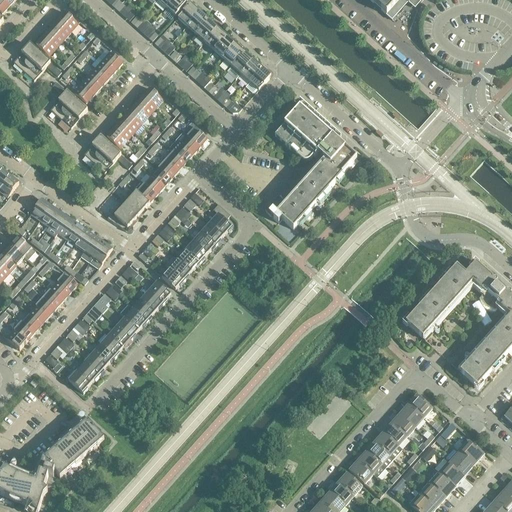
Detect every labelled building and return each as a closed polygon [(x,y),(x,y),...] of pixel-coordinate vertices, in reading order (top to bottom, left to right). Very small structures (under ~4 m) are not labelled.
[(0,0),(0,17),(9,8),(0,0)] [(157,0),(157,1),(166,9),(173,0),(157,0)] [(173,0),(166,9),(175,17),(186,4),(182,1),(182,0),(173,0)] [(368,0),(392,21),(393,21),(391,19),(402,8),(400,6),(405,1),(409,4),(410,0),(414,0),(418,1),(418,0),(368,0)] [(116,11),(122,4),(119,2),(113,8),(116,11)] [(116,11),(120,14),(125,7),(122,4),(116,11)] [(178,19),(187,28),(199,15),(194,10),(193,11),(189,7),(178,19)] [(65,14),(58,23),(71,34),(78,26),(65,14)] [(199,15),(187,28),(196,36),(207,23),(203,20),(203,19),(199,15)] [(134,26),(140,20),(136,18),(131,24),(134,26)] [(134,26),(137,30),(143,23),(140,20),(134,26)] [(71,34),(58,23),(51,30),(64,42),(71,34)] [(207,23),(196,36),(205,44),(217,30),(212,26),(211,27),(207,23)] [(64,42),(51,30),(44,38),(57,49),(64,42)] [(217,30),(205,44),(214,52),(225,39),(221,35),(217,30)] [(152,43),(158,37),(155,34),(149,40),(152,43)] [(57,49),(44,38),(34,50),(42,57),(45,54),(49,58),(57,49)] [(163,42),(160,39),(155,45),(158,48),(163,42)] [(225,39),(214,52),(222,60),(234,46),(230,42),(229,43),(225,39)] [(234,46),(222,60),(224,61),(222,64),(227,68),(229,66),(231,68),(242,55),(238,52),(239,51),(234,46)] [(42,57),(34,50),(30,47),(14,64),(34,82),(46,68),(57,78),(61,74),(50,64),(50,65),(42,57)] [(173,61),(178,55),(175,52),(170,58),(173,61)] [(110,54),(102,63),(115,74),(122,65),(110,54)] [(173,61),(176,64),(182,58),(178,55),(173,61)] [(187,72),(195,64),(186,55),(178,64),(187,72)] [(242,55),(231,68),(240,75),(252,62),(248,58),(247,59),(242,55)] [(64,65),(61,69),(64,71),(67,68),(72,63),(68,60),(64,65)] [(252,62),(240,75),(249,83),(260,71),(256,68),(257,67),(252,62)] [(102,63),(95,70),(107,81),(115,74),(102,63)] [(190,77),(196,71),(193,68),(187,74),(190,77)] [(95,70),(88,78),(100,89),(107,81),(95,70)] [(190,77),(194,80),(200,74),(196,71),(190,77)] [(260,71),(249,83),(245,88),(252,94),(254,94),(257,91),(258,92),(270,78),(265,74),(265,75),(260,71)] [(88,78),(81,86),(93,97),(100,89),(88,78)] [(67,94),(56,84),(52,88),(63,98),(51,112),(71,130),(87,112),(83,109),(75,102),(67,94)] [(208,93),(214,87),(211,84),(205,90),(208,93)] [(74,94),(78,98),(75,102),(83,109),(93,97),(81,86),(74,94)] [(208,93),(212,96),(217,90),(214,87),(208,93)] [(225,103),(229,93),(219,89),(215,99),(225,103)] [(150,91),(143,99),(155,110),(163,102),(150,91)] [(155,110),(143,99),(136,107),(148,118),(155,110)] [(226,109),(232,103),(229,100),(223,106),(226,109)] [(226,109),(230,112),(235,106),(232,103),(226,109)] [(341,141),(314,117),(300,104),(299,105),(302,107),(300,110),(299,109),(275,137),(301,160),(303,162),(305,162),(308,162),(310,160),(313,157),(315,158),(318,155),(325,162),(287,204),(279,197),(280,196),(268,204),(266,206),(265,209),(265,212),(267,214),(278,224),(282,220),(293,231),(352,165),(351,163),(354,159),(344,149),(342,151),(336,146),(340,141),(340,142),(341,141)] [(148,118),(136,107),(129,115),(141,126),(148,118)] [(141,126),(129,115),(122,123),(134,134),(138,138),(145,130),(141,126)] [(134,134),(122,123),(114,131),(127,142),(134,134)] [(194,130),(187,138),(199,149),(206,141),(194,130)] [(127,142),(114,131),(104,142),(112,150),(115,146),(120,150),(127,142)] [(199,149),(187,138),(180,146),(192,157),(199,149)] [(121,157),(112,150),(104,142),(101,140),(85,157),(105,175),(118,161),(129,171),(133,167),(122,157),(121,157)] [(192,157),(180,146),(172,154),(185,165),(192,157)] [(185,165),(172,154),(165,162),(178,173),(185,165)] [(178,173),(165,162),(158,170),(171,181),(178,173)] [(171,181),(158,170),(151,178),(163,189),(171,181)] [(1,172),(0,173),(0,190),(10,178),(1,172)] [(10,178),(0,190),(0,192),(8,199),(18,185),(10,178)] [(163,189),(151,178),(144,186),(156,197),(163,189)] [(156,197),(144,186),(141,184),(134,192),(137,194),(149,205),(156,197)] [(198,206),(204,201),(197,193),(191,198),(198,206)] [(127,229),(149,205),(137,194),(115,218),(127,229)] [(196,207),(190,201),(187,205),(193,210),(196,207)] [(50,208),(41,202),(31,216),(40,223),(50,208)] [(193,210),(187,205),(184,207),(190,213),(193,210)] [(230,217),(218,206),(213,212),(217,216),(209,225),(223,237),(231,228),(225,223),(230,217)] [(59,214),(50,208),(40,223),(49,229),(59,214)] [(68,220),(59,214),(49,229),(58,235),(68,220)] [(177,228),(180,225),(174,219),(171,222),(177,228)] [(77,227),(68,220),(58,235),(67,241),(77,227)] [(177,228),(171,222),(168,225),(174,231),(177,228)] [(167,225),(159,234),(167,242),(176,233),(167,225)] [(223,237),(209,225),(201,234),(215,246),(223,237)] [(85,233),(77,227),(67,241),(75,247),(85,233)] [(49,229),(43,238),(47,241),(53,232),(49,229)] [(85,233),(75,247),(84,253),(94,239),(85,233)] [(215,246),(201,234),(193,243),(207,255),(215,246)] [(161,246),(164,242),(158,237),(155,240),(161,246)] [(36,254),(19,239),(11,247),(24,258),(28,262),(36,254)] [(103,245),(94,239),(84,253),(93,259),(103,245)] [(161,246),(155,240),(152,243),(158,249),(161,246)] [(207,255),(193,243),(185,252),(199,264),(207,255)] [(112,251),(103,245),(93,259),(102,266),(112,251)] [(24,258),(11,247),(4,255),(17,266),(24,258)] [(199,264),(185,252),(177,261),(191,273),(199,264)] [(17,266),(4,255),(0,259),(0,265),(10,274),(17,266)] [(145,264),(148,260),(141,255),(139,258),(145,264)] [(177,261),(169,270),(183,282),(191,273),(177,261)] [(138,272),(140,269),(134,263),(131,266),(138,272)] [(10,274),(0,265),(0,280),(3,282),(10,274)] [(492,281),(493,281),(476,265),(466,276),(457,268),(406,325),(423,340),(473,284),(481,292),(476,298),(476,301),(478,306),(481,311),(484,313),(487,315),(493,316),(496,316),(501,310),(510,318),(460,373),(477,389),(511,349),(511,297),(511,298),(506,293),(507,293),(498,285),(497,285),(492,281)] [(175,291),(183,282),(169,270),(161,279),(175,291)] [(47,274),(43,271),(38,276),(42,279),(47,274)] [(65,275),(57,283),(70,295),(78,287),(65,275)] [(124,287),(127,284),(121,278),(118,281),(124,287)] [(124,287),(118,281),(115,284),(121,290),(124,287)] [(57,283),(50,291),(63,303),(70,295),(57,283)] [(157,283),(149,293),(164,306),(168,301),(167,300),(171,296),(157,283)] [(106,293),(115,301),(123,292),(114,284),(106,293)] [(32,290),(29,287),(24,292),(27,296),(32,290)] [(50,291),(43,299),(56,311),(63,303),(50,291)] [(149,293),(141,302),(155,314),(159,310),(159,311),(164,306),(149,293)] [(108,305),(111,301),(105,296),(102,299),(108,305)] [(43,299),(35,308),(49,319),(56,311),(43,299)] [(108,305),(102,299),(99,302),(105,308),(108,305)] [(141,302),(133,311),(148,324),(152,319),(151,318),(155,314),(141,302)] [(18,306),(14,303),(9,308),(13,312),(18,306)] [(148,324),(133,311),(129,307),(121,316),(125,319),(139,332),(143,328),(143,329),(148,324)] [(35,308),(28,316),(41,327),(49,319),(35,308)] [(92,322),(95,319),(89,314),(86,317),(92,322)] [(28,316),(21,324),(34,335),(41,327),(28,316)] [(92,322),(86,317),(83,320),(89,326),(92,322)] [(125,319),(117,328),(132,342),(136,337),(135,336),(139,332),(125,319)] [(21,324),(14,332),(27,343),(34,335),(21,324)] [(117,328),(109,337),(123,350),(127,346),(132,342),(117,328)] [(76,340),(79,337),(73,331),(70,335),(76,340)] [(27,343),(14,332),(6,340),(19,352),(27,343)] [(76,340),(70,335),(67,338),(73,343),(76,340)] [(109,337),(101,346),(116,360),(120,355),(119,354),(123,350),(109,337)] [(101,346),(93,355),(107,368),(111,364),(116,360),(101,346)] [(54,352),(60,358),(63,355),(57,349),(54,352)] [(54,352),(51,356),(57,361),(60,358),(54,352)] [(107,368),(93,355),(91,357),(89,355),(84,360),(86,362),(85,364),(100,377),(104,372),(103,372),(107,368)] [(85,364),(77,373),(91,386),(95,382),(100,377),(85,364)] [(83,396),(88,390),(87,390),(91,386),(77,373),(68,382),(83,396)] [(411,405),(409,407),(423,420),(432,410),(417,397),(413,401),(412,400),(411,400),(410,402),(410,403),(410,404),(411,405)] [(423,420),(409,407),(407,410),(406,409),(405,408),(404,409),(403,410),(402,411),(403,412),(400,416),(415,429),(423,420)] [(415,429),(400,416),(397,419),(395,419),(394,419),(393,420),(393,422),(393,423),(395,424),(393,426),(407,439),(415,429)] [(0,490),(0,495),(12,501),(16,503),(29,507),(33,511),(36,511),(48,477),(53,479),(55,474),(60,480),(104,441),(88,422),(87,423),(85,420),(82,420),(82,423),(84,426),(44,461),(36,484),(18,477),(0,467),(0,490)] [(407,439),(393,426),(390,429),(389,428),(388,427),(387,427),(386,428),(386,430),(386,431),(383,435),(398,448),(407,439)] [(398,448),(383,435),(380,438),(378,438),(377,438),(376,439),(376,441),(377,442),(378,443),(376,445),(394,461),(402,452),(398,448)] [(447,445),(440,438),(435,443),(442,450),(447,445)] [(467,441),(457,452),(474,467),(484,456),(467,441)] [(394,461),(376,445),(374,447),(372,446),(371,446),(370,446),(369,447),(369,449),(369,450),(366,453),(385,470),(394,461)] [(430,458),(435,453),(430,449),(426,454),(430,458)] [(457,452),(447,463),(465,478),(474,467),(457,452)] [(385,470),(366,453),(363,457),(362,456),(360,457),(359,458),(359,459),(360,461),(361,462),(359,464),(373,476),(377,480),(385,470)] [(421,458),(416,464),(420,467),(424,461),(421,458)] [(447,463),(438,473),(455,489),(465,478),(447,463)] [(373,476),(359,464),(357,466),(356,465),(355,464),(353,465),(352,466),(352,467),(353,468),(349,472),(364,486),(373,476)] [(397,481),(401,476),(398,474),(397,474),(394,471),(391,475),(394,478),(397,481)] [(438,473),(428,484),(446,500),(455,489),(438,473)] [(411,479),(407,474),(402,479),(407,483),(411,479)] [(362,488),(347,475),(344,479),(342,478),(341,478),(340,480),(340,481),(340,482),(342,483),(340,485),(354,498),(362,488)] [(511,483),(503,493),(511,501),(511,483)] [(428,484),(419,495),(436,510),(446,500),(428,484)] [(354,498),(340,485),(337,488),(336,487),(335,486),(334,487),(333,488),(332,489),(333,490),(330,494),(345,507),(354,498)] [(511,511),(511,501),(503,493),(494,504),(502,511),(511,511)] [(340,511),(345,507),(330,494),(327,497),(325,497),(324,497),(323,498),(323,500),(323,501),(325,502),(323,504),(331,511),(340,511)] [(415,511),(434,511),(436,510),(419,495),(409,506),(415,511)]
